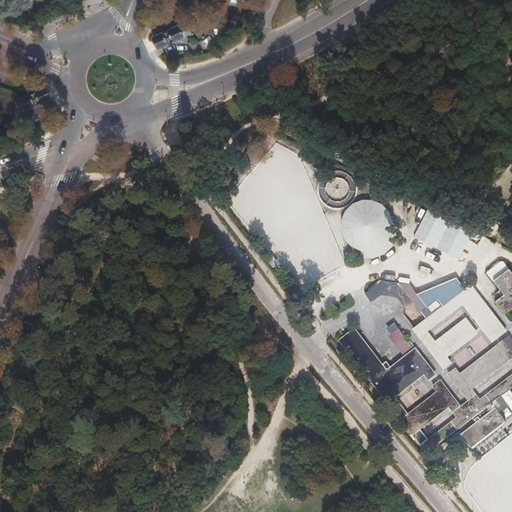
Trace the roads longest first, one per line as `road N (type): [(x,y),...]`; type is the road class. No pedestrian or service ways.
road 1 (unclassified): [(125,114),(445,511)]
road 2 (unknown): [(202,181),(317,337),(464,511)]
road 3 (unknown): [(511,165),(481,202),(370,173),(272,123)]
road 4 (unknown): [(296,364),(424,511)]
road 5 (tertiary): [(366,0),(216,78)]
road 6 (secondary): [(0,315),(52,199)]
